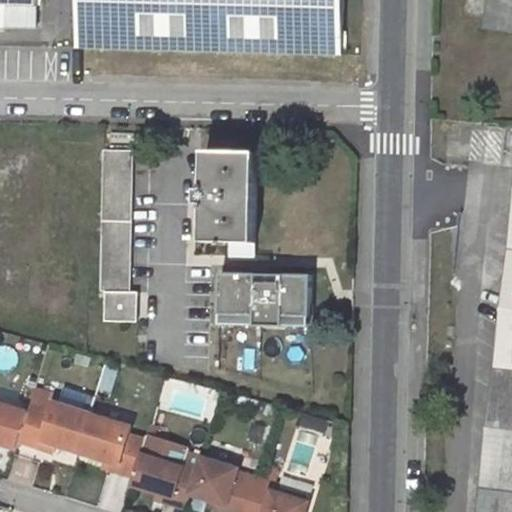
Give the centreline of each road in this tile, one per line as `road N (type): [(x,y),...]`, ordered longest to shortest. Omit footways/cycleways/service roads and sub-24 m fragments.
road 1 (unclassified): [(384,511),(398,107)]
road 2 (residential): [(0,95),(398,107)]
